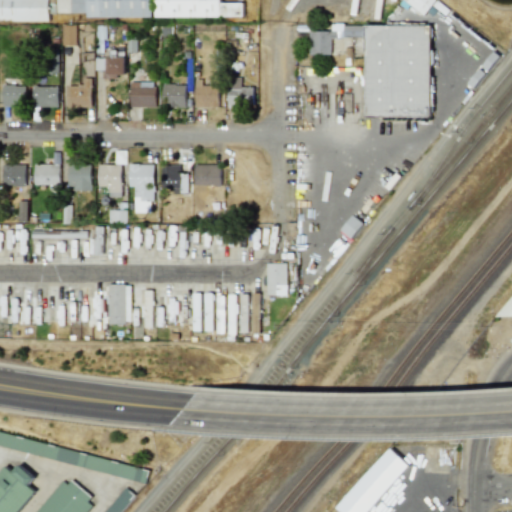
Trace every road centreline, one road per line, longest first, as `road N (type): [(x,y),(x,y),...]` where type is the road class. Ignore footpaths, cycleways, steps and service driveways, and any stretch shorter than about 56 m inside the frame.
road 1 (track): [(203,511),(268,443),(374,355),(511,184)]
road 2 (secondary): [(167,409),(318,416),(511,410)]
road 3 (residential): [(0,275),(245,277),(275,243),(275,223)]
road 4 (residential): [(0,136),(296,138)]
road 5 (residential): [(275,223),(277,29)]
road 6 (secondary): [(0,384),(167,409)]
